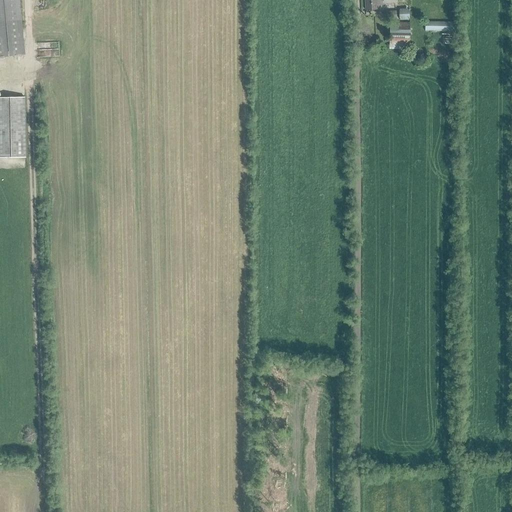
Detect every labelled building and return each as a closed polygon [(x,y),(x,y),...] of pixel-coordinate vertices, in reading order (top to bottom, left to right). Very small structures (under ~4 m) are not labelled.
[(0,0),(0,57),(24,55),(18,0),(0,0)] [(364,0),(365,11),(377,10),(377,8),(382,8),(381,0),(364,0)] [(402,9),(402,20),(411,20),(411,9),(402,9)] [(386,12),(386,20),(397,19),(396,11),(386,12)] [(425,31),(454,32),(454,22),(425,22),(425,31)] [(389,49),(409,50),(410,24),(389,23),(389,49)] [(0,158),(27,158),(25,98),(0,98),(0,158)]
